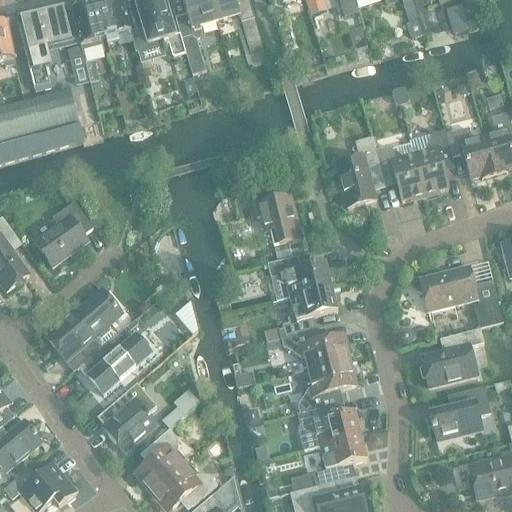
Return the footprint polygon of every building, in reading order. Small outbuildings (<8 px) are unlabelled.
[(121,0),(111,0),(94,5),(103,43),(106,42),(107,47),(118,44),(119,47),(132,43),(121,0)] [(172,61),(185,57),(180,37),(175,39),(163,0),(133,0),(151,61),(171,55),(172,61)] [(175,20),(180,37),(185,57),(191,78),(206,74),(196,41),(199,40),(200,29),(215,25),(207,0),(181,0),(186,17),(175,20)] [(261,49),(253,20),(246,0),(207,0),(215,25),(239,17),(241,24),(240,24),(248,53),(261,49)] [(324,0),(306,0),(312,18),(328,13),(324,0)] [(337,0),(344,20),(358,15),(354,2),(353,0),(337,0)] [(353,0),(354,2),(359,0),(400,0),(402,2),(409,26),(406,27),(410,42),(424,38),(413,2),(414,2),(413,0),(353,0)] [(414,2),(413,2),(424,38),(431,36),(420,0),(414,2)] [(103,43),(94,5),(71,10),(82,53),(103,48),(101,43),(103,43)] [(46,10),(40,12),(50,53),(51,52),(50,48),(75,42),(67,11),(47,16),(46,10)] [(283,10),(274,13),(284,48),(293,45),(283,10)] [(42,54),(50,53),(40,12),(35,13),(36,18),(17,23),(33,94),(47,91),(44,77),(47,77),(42,54)] [(0,64),(15,61),(7,24),(0,25),(0,64)] [(361,30),(348,34),(354,54),(367,50),(361,30)] [(96,64),(85,67),(90,86),(90,87),(100,85),(96,68),(97,68),(96,64)] [(85,67),(72,70),(78,94),(91,91),(90,87),(90,86),(85,67)] [(475,74),(467,77),(470,85),(478,82),(475,74)] [(192,81),(182,84),(187,99),(197,96),(192,81)] [(466,87),(457,90),(458,95),(463,98),(469,96),(466,87)] [(128,93),(117,96),(125,125),(136,122),(128,93)] [(392,96),(394,106),(399,109),(401,108),(397,93),(393,94),(392,96)] [(0,112),(0,165),(82,144),(68,94),(5,112),(0,112)] [(495,136),(483,139),(494,180),(508,177),(507,174),(511,172),(511,153),(510,144),(511,143),(511,115),(491,121),(495,136)] [(482,184),(494,180),(483,139),(471,142),(468,131),(445,137),(452,161),(463,158),(471,184),(481,181),(482,184)] [(453,166),(452,161),(445,137),(444,134),(410,144),(426,199),(449,193),(442,169),(453,166)] [(370,181),(382,178),(375,153),(372,141),(355,146),(359,161),(335,168),(348,212),(376,204),(370,181)] [(388,150),(375,153),(382,178),(384,185),(396,182),(403,206),(426,199),(410,144),(408,144),(408,145),(389,151),(388,150)] [(269,234),(273,250),(288,247),(302,243),(294,212),(290,213),(287,200),(285,201),(281,185),(249,193),(256,221),(261,220),(265,235),(269,234)] [(83,240),(93,233),(74,207),(52,223),(58,230),(34,248),(52,272),(87,246),(83,240)] [(0,290),(5,297),(27,281),(8,254),(18,247),(1,223),(0,223),(0,290)] [(511,243),(502,246),(511,283),(511,282),(511,243)] [(291,260),(288,247),(273,250),(276,264),(291,260)] [(277,304),(290,301),(333,291),(327,267),(296,274),(293,261),(268,267),(277,304)] [(428,317),(477,304),(469,270),(419,282),(428,317)] [(164,280),(163,286),(167,290),(173,290),(173,281),(164,280)] [(282,328),(285,341),(310,335),(307,323),(338,315),(333,291),(290,301),(294,315),(290,316),(287,320),(289,326),(282,328)] [(81,371),(80,370),(116,340),(108,330),(120,319),(101,296),(46,343),(65,366),(67,365),(76,376),(81,371)] [(480,333),(503,327),(498,303),(474,309),(480,333)] [(135,323),(127,330),(130,334),(139,327),(135,323)] [(278,331),(264,335),(267,346),(281,342),(278,334),(278,331)] [(399,336),(398,339),(399,343),(401,345),(404,347),(408,347),(411,345),(413,343),(414,339),(413,336),(411,333),(408,331),(404,331),(401,333),(399,336)] [(304,359),(308,375),(349,365),(343,340),(322,345),(319,333),(310,335),(285,341),(281,342),(282,350),(300,360),(304,359)] [(470,353),(484,349),(480,335),(446,343),(449,356),(421,362),(429,393),(477,382),(470,353)] [(116,340),(80,370),(81,371),(80,373),(76,376),(82,383),(100,403),(111,394),(151,360),(134,340),(126,348),(118,339),(116,340)] [(297,410),(299,417),(321,411),(338,407),(335,396),(355,391),(349,365),(308,375),(312,391),(308,392),(297,410)] [(240,378),(234,379),(237,392),(255,388),(252,375),(240,378)] [(510,384),(495,388),(496,395),(511,391),(510,384)] [(102,433),(111,443),(123,457),(156,429),(149,422),(150,421),(147,418),(155,411),(136,388),(118,404),(121,408),(115,413),(119,419),(102,433)] [(478,423),(490,420),(484,393),(455,400),(458,413),(429,420),(436,448),(482,437),(478,423)] [(177,411),(162,424),(169,433),(199,407),(188,394),(173,406),(177,411)] [(0,431),(12,422),(5,413),(7,411),(0,403),(0,399),(2,398),(0,396),(0,431)] [(316,437),(319,451),(360,441),(354,417),(324,424),(321,411),(299,417),(296,417),(300,431),(306,430),(308,439),(316,437)] [(256,412),(245,415),(249,428),(260,425),(256,412)] [(4,446),(0,440),(0,472),(5,478),(40,450),(23,430),(4,446)] [(135,480),(150,498),(183,470),(174,459),(177,456),(177,444),(169,434),(143,456),(151,465),(135,480)] [(366,465),(360,441),(319,451),(323,466),(315,467),(317,477),(311,478),(315,492),(336,487),(339,486),(336,473),(366,465)] [(148,442),(135,453),(140,458),(153,447),(148,442)] [(511,447),(508,449),(511,460),(467,471),(476,505),(506,498),(507,499),(511,498),(511,447)] [(266,449),(255,452),(258,465),(269,463),(266,449)] [(194,482),(183,470),(150,498),(162,511),(173,511),(184,503),(191,511),(192,511),(217,491),(209,481),(197,480),(194,482)] [(232,471),(224,472),(226,483),(234,481),(232,471)] [(58,511),(76,497),(59,477),(55,480),(49,473),(36,483),(29,474),(3,495),(11,505),(19,499),(29,511),(44,511),(53,505),(58,511)] [(236,511),(240,509),(233,482),(212,500),(198,511),(236,511)] [(364,511),(360,494),(339,499),(336,487),(315,492),(294,497),(297,511),(364,511)] [(275,493),(266,495),(268,502),(277,500),(275,493)]
